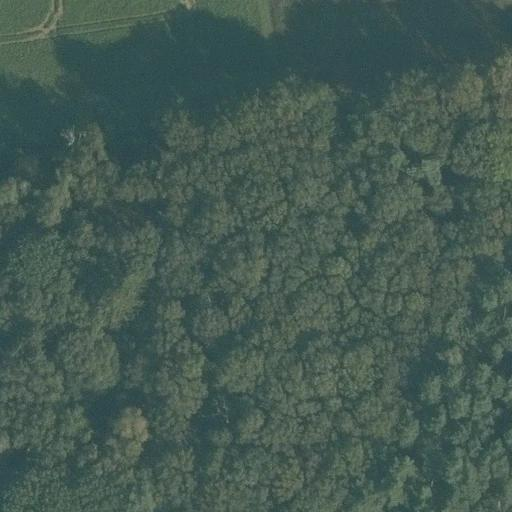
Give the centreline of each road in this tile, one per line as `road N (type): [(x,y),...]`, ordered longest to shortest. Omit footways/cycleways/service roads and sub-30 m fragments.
road 1 (track): [(511,76),(0,145)]
road 2 (track): [(346,511),(511,262)]
